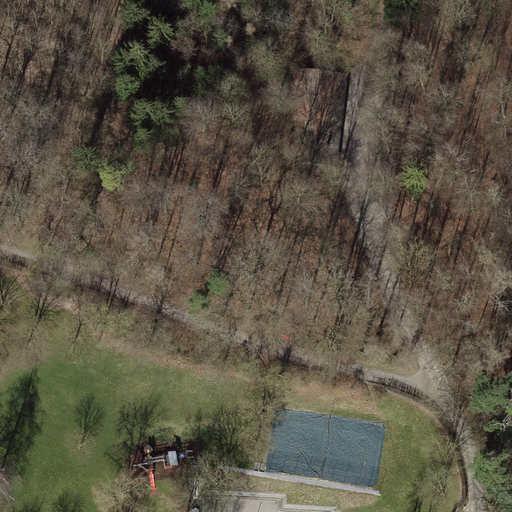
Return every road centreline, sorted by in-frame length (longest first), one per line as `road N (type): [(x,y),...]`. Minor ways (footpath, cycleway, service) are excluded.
road 1 (track): [(443,390),(287,356),(0,254)]
road 2 (track): [(388,0),(365,173),(386,271),(443,390)]
